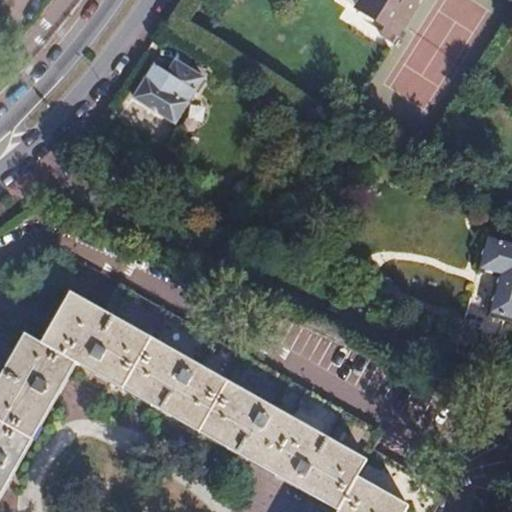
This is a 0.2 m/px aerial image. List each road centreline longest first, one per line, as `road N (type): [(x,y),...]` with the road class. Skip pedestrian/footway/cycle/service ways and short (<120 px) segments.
road 1 (residential): [(59,184),(511,393)]
road 2 (tertiary): [(0,153),(130,0)]
